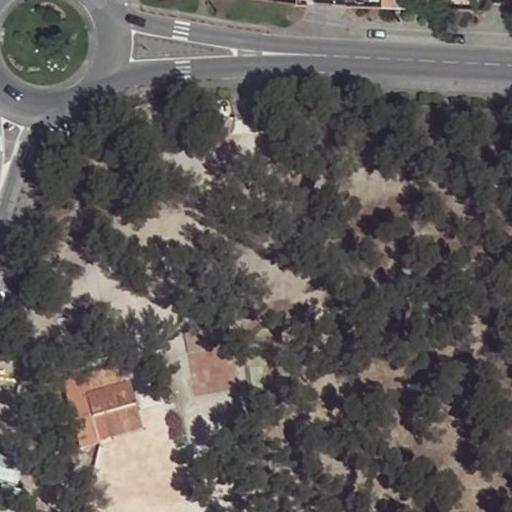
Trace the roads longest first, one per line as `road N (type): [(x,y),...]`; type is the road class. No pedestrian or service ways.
road 1 (secondary): [(511,64),(291,53)]
road 2 (secondary): [(95,82),(291,53)]
road 3 (secondary): [(291,53),(103,7)]
